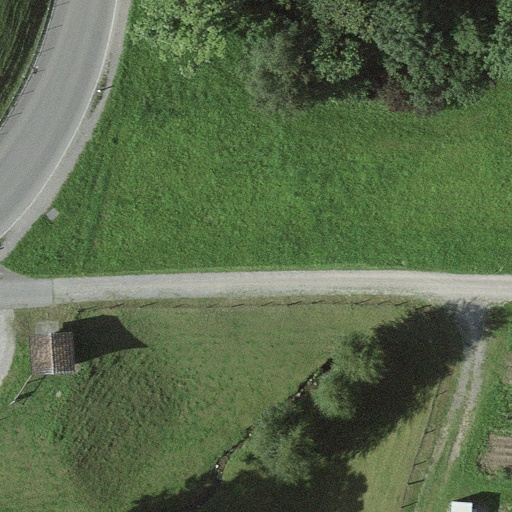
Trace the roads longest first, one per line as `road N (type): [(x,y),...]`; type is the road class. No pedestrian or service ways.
road 1 (track): [(0,297),(511,287)]
road 2 (tertiary): [(0,193),(55,117),(87,0)]
